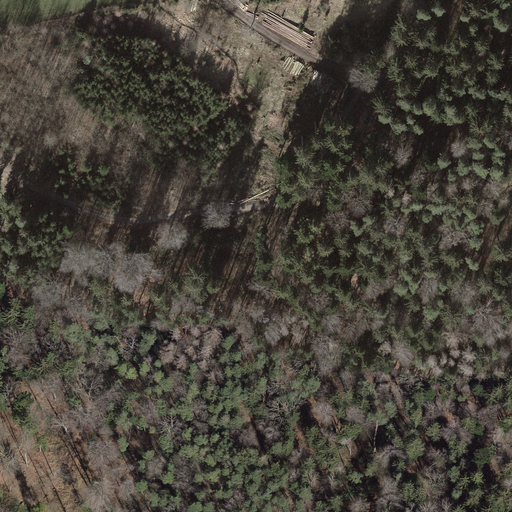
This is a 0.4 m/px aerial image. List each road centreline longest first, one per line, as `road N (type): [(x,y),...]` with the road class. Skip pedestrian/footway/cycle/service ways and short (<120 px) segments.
road 1 (track): [(383,72),(344,119),(313,180),(275,206),(134,225),(17,175),(0,150)]
road 2 (track): [(214,0),(319,61),(383,72),(511,52)]
